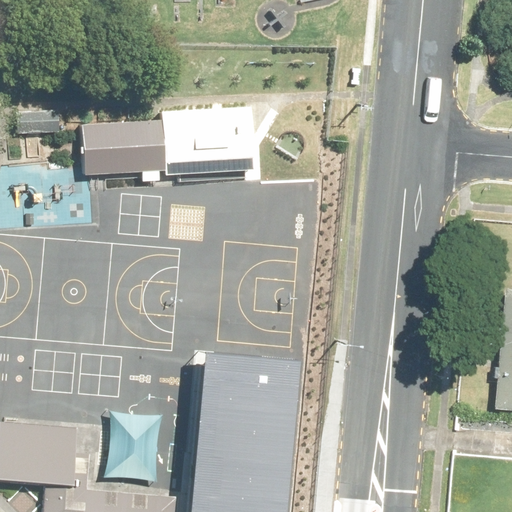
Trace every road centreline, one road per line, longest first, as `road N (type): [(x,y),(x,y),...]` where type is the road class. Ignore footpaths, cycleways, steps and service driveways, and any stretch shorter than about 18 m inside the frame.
road 1 (tertiary): [(376,511),(409,149)]
road 2 (tertiary): [(409,149),(423,0)]
